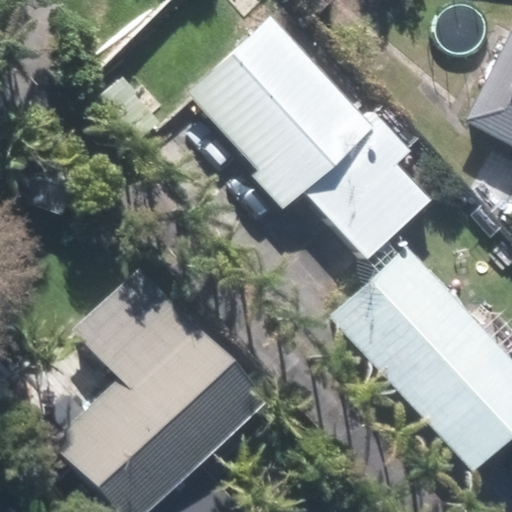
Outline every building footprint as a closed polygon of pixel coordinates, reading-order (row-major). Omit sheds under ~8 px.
[(297,0),(298,0),(314,18),(330,5),(325,0),(297,0)] [(423,29),(411,51),(433,61),(445,38),(424,28),(438,0),(391,0),(386,10),(423,29)] [(90,13),(68,33),(97,65),(120,44),(90,13)] [(424,208),(390,170),(404,159),(367,118),(359,125),(264,22),(180,99),(283,210),(294,200),(357,269),(424,208)] [(511,209),(504,226),(511,230),(511,38),(507,36),(458,129),(511,157),(511,209)] [(322,326),(463,481),(511,435),(511,379),(399,256),(322,326)] [(257,405),(143,278),(83,332),(131,385),(60,449),(118,511),(232,511),(198,475),(192,469),(257,405)]
